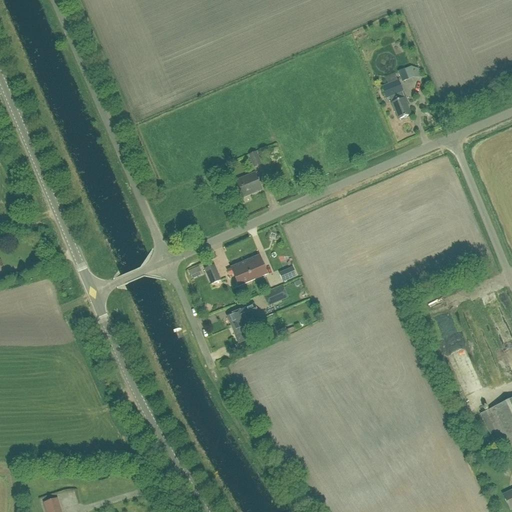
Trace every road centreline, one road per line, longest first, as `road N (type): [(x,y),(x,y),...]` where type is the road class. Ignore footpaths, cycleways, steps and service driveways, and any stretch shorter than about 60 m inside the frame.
road 1 (unclassified): [(166,263),(511,111)]
road 2 (unclassified): [(166,263),(54,0)]
road 3 (tertiary): [(202,511),(133,391),(93,293)]
road 4 (tertiary): [(93,293),(0,79)]
